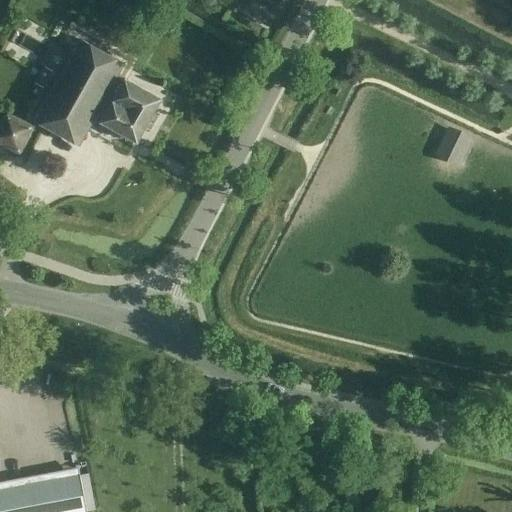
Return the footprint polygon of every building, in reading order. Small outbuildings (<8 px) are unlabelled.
[(34,121),(79,147),(95,119),(114,84),(125,64),(81,39),(34,121)] [(121,87),(114,84),(95,119),(137,142),(161,99),(125,79),(121,87)] [(33,127),(7,113),(0,126),(0,143),(20,153),(33,127)] [(461,165),(476,137),(451,124),(436,152),(461,165)] [(0,511),(86,511),(79,474),(0,489),(0,511)]
